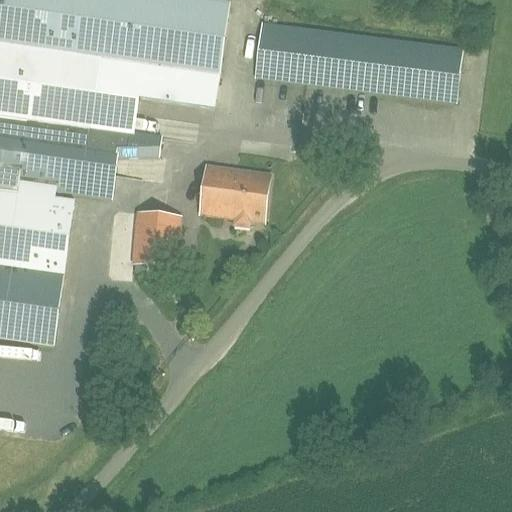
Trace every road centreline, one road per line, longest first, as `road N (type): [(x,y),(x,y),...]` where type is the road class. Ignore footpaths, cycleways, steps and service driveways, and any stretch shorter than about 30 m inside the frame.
road 1 (unclassified): [(511,173),(417,164),(360,183),(321,217),(69,511)]
road 2 (unknown): [(0,400),(67,367),(85,343),(102,234),(120,208),(204,142),(237,131),(334,131),(417,164)]
